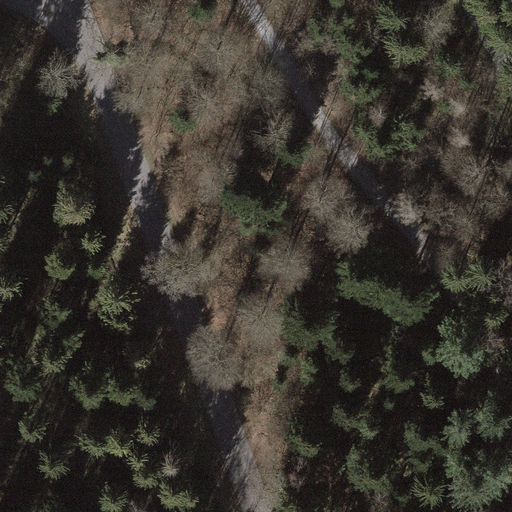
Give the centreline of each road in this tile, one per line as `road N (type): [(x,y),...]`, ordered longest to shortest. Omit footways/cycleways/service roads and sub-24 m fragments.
road 1 (unclassified): [(259,511),(76,5)]
road 2 (track): [(511,398),(450,275),(330,133),(248,0)]
